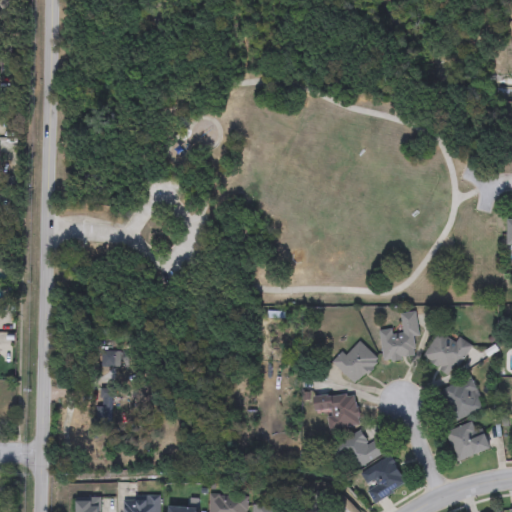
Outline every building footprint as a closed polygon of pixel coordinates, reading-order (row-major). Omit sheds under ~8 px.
[(400,312),(415,311),(418,336),(414,336),(416,356),(383,360),(380,330),(392,329),(393,337),(403,335),(400,312)] [(471,345),(451,376),(422,357),(439,332),(455,342),(458,336),(471,345)] [(378,360),(354,384),(332,361),(342,351),(345,355),(359,341),(378,360)] [(483,409),(454,420),(442,388),(471,378),(483,409)] [(358,426),(329,428),(328,412),(315,413),(314,396),(356,393),(358,426)] [(445,432),(471,421),(475,431),(482,428),(490,448),(457,461),(445,432)] [(334,447),(360,430),(369,444),(379,437),(387,450),(350,473),(334,447)] [(359,473),(390,456),(406,485),(373,503),(365,489),(366,488),(359,473)] [(208,511),(209,494),(246,495),(245,511),(208,511)] [(159,497),(159,511),(124,511),(124,496),(159,497)] [(100,511),(75,511),(75,497),(100,497),(100,511)]
